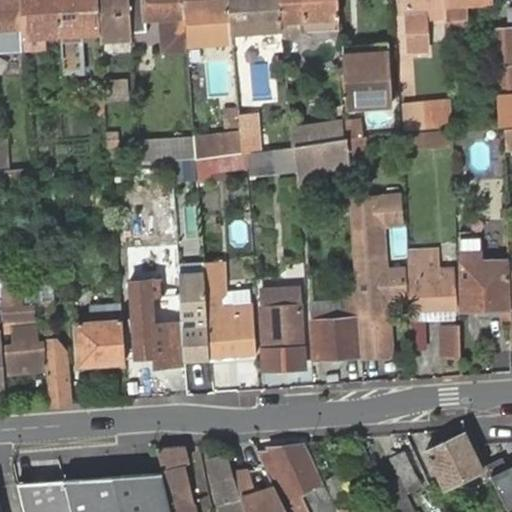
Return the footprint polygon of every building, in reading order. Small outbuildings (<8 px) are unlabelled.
[(0,0),(0,30),(23,30),(21,0),(0,0)] [(24,36),(25,53),(43,52),(42,36),(62,35),(59,0),(21,0),(23,30),(24,36)] [(59,0),(62,35),(101,32),(98,0),(59,0)] [(98,0),(101,32),(101,38),(134,36),(134,23),(131,0),(98,0)] [(131,0),(134,23),(134,36),(149,34),(149,21),(163,20),(166,54),(188,52),(188,45),(186,24),(186,18),(184,0),(131,0)] [(184,0),(186,18),(186,24),(188,45),(219,43),(218,22),(233,21),(231,0),(184,0)] [(231,0),(233,21),(234,34),(285,31),(284,21),(283,11),(282,0),(231,0)] [(282,0),(283,11),(284,21),(300,20),(302,38),(339,36),(339,18),(337,0),(282,0)] [(447,8),(446,0),(406,0),(408,52),(427,51),(425,8),(447,8)] [(446,0),(447,8),(449,47),(454,46),(454,36),(468,36),(467,8),(493,7),(493,0),(446,0)] [(300,20),(284,21),(285,31),(285,40),(302,38),(300,20)] [(218,22),(219,43),(235,42),(234,34),(233,21),(218,22)] [(511,31),(494,32),(498,116),(511,114),(511,31)] [(391,53),(346,57),(348,107),(394,105),(391,53)] [(127,83),(105,84),(106,107),(129,106),(127,83)] [(90,86),(92,108),(106,107),(105,84),(90,86)] [(451,106),(401,107),(402,131),(405,131),(411,131),(452,129),(451,106)] [(344,123),(292,133),(294,149),(296,149),(345,140),(344,125),(344,123)] [(344,125),(345,140),(349,140),(360,138),(359,124),(344,125)] [(240,129),(194,135),(196,158),(243,153),(240,129)] [(450,149),(449,130),(411,131),(411,150),(450,149)] [(496,132),(458,134),(459,178),(498,178),(496,132)] [(345,140),(296,149),(297,171),(298,177),(310,176),(309,169),(350,163),(349,140),(345,140)] [(297,171),(296,149),(294,149),(266,154),(243,153),(246,170),(246,178),(297,171)] [(0,172),(9,172),(8,152),(0,152),(0,172)] [(246,170),(243,153),(196,158),(198,182),(211,181),(211,173),(246,170)] [(0,186),(35,185),(33,170),(9,172),(0,172),(0,186)] [(408,218),(407,196),(398,197),(399,218),(408,218)] [(383,302),(402,302),(400,273),(386,273),(384,219),(399,218),(398,197),(353,199),(353,201),(360,319),(360,325),(362,350),(363,360),(383,360),(381,318),(376,318),(376,302),(383,302)] [(228,223),(232,246),(246,243),(242,221),(228,223)] [(463,311),(509,310),(508,274),(508,267),(508,262),(484,263),(483,236),(460,237),(461,256),(463,311)] [(411,301),(412,322),(426,322),(427,322),(434,322),(434,311),(456,311),(455,277),(440,276),(440,253),(429,252),(430,247),(409,247),(410,272),(411,301)] [(48,372),(46,344),(38,343),(35,309),(23,309),(23,293),(19,292),(19,266),(10,266),(9,261),(1,261),(2,287),(5,322),(6,334),(9,373),(48,372)] [(222,267),(204,267),(206,285),(211,363),(255,360),(252,310),(244,310),(245,322),(216,324),(215,312),(215,306),(219,305),(217,286),(223,286),(222,267)] [(402,302),(411,301),(410,272),(400,273),(402,302)] [(188,367),(187,365),(184,324),(159,325),(158,299),(167,298),(165,281),(129,284),(135,360),(155,359),(156,370),(188,367)] [(182,297),(181,281),(165,281),(167,298),(182,297)] [(187,365),(211,363),(206,285),(199,285),(200,294),(191,295),(192,315),(184,315),(184,324),(187,365)] [(23,309),(35,309),(34,292),(23,293),(23,309)] [(299,293),(261,296),(262,313),(300,311),(299,293)] [(345,294),(346,311),(355,310),(353,293),(345,294)] [(126,363),(121,305),(89,308),(89,311),(90,326),(76,327),(79,366),(85,365),(93,365),(94,373),(108,372),(108,365),(126,363)] [(245,322),(244,310),(215,312),(216,324),(245,322)] [(346,311),(311,313),(315,360),(358,358),(355,310),(346,311)] [(300,311),(262,313),(266,373),(305,370),(300,311)] [(46,341),(52,341),(51,318),(44,318),(46,341)] [(426,322),(412,322),(413,349),(426,348),(426,322)] [(460,329),(442,329),(443,361),(461,360),(460,329)] [(0,390),(10,390),(9,373),(6,334),(0,333),(0,390)] [(49,393),(66,392),(63,354),(52,341),(46,341),(46,344),(48,372),(49,393)] [(190,394),(214,393),(211,363),(187,365),(188,367),(190,394)] [(66,407),(66,392),(49,393),(51,408),(66,407)] [(446,489),(488,470),(487,469),(472,435),(429,452),(446,489)] [(274,508),(283,505),(256,448),(255,445),(227,448),(232,462),(246,511),(258,511),(255,500),(269,496),(274,508)] [(256,448),(283,505),(287,503),(290,511),(306,511),(301,498),(314,493),(323,511),(324,511),(335,507),(305,445),(256,448)] [(166,493),(170,511),(194,511),(184,468),(192,466),(188,451),(161,453),(171,492),(166,493)] [(404,460),(393,466),(404,485),(415,478),(404,460)] [(246,511),(232,462),(212,467),(223,511),(246,511)] [(488,470),(508,511),(511,510),(511,469),(507,472),(503,462),(487,469),(488,470)] [(337,506),(346,502),(351,500),(339,475),(326,481),(337,506)] [(170,511),(166,493),(162,478),(162,477),(115,480),(115,482),(121,511),(170,511)] [(67,486),(72,511),(121,511),(115,482),(115,480),(67,482),(67,486)] [(72,511),(67,486),(67,482),(17,485),(22,511),(72,511)] [(416,511),(404,490),(386,501),(391,511),(416,511)] [(335,507),(337,511),(350,511),(346,502),(337,506),(335,507)]
